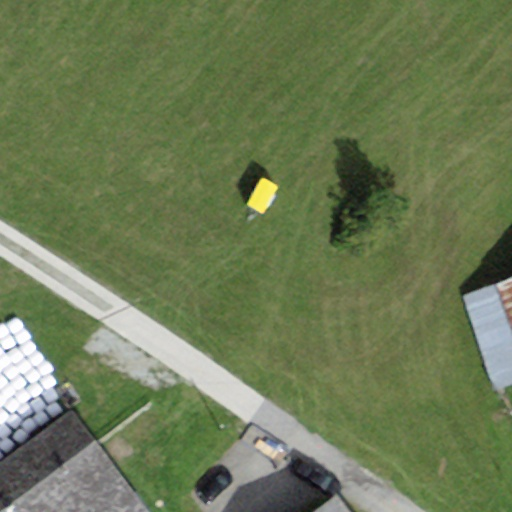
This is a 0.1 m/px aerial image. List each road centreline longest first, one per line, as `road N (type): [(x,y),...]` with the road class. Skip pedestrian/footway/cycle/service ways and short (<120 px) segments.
road 1 (track): [(289,436),(0,244)]
road 2 (unclassified): [(289,436),(399,511)]
